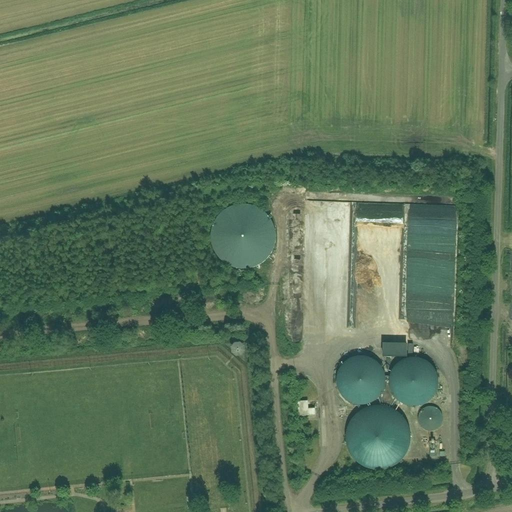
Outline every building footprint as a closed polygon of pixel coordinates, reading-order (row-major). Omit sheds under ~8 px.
[(273,253),(276,245),(277,237),(276,228),(273,221),(268,214),(261,209),(254,206),(245,205),(237,206),(229,209),(223,214),(218,221),(214,228),(213,237),(214,245),(218,252),(223,259),(229,264),(237,267),(245,268),(253,267),(261,264),(268,259),(273,253)] [(406,341),(382,340),(382,355),(406,355),(406,341)] [(430,397),(434,392),(436,386),(437,379),(435,373),(432,367),(428,362),(422,359),(415,357),(409,358),(402,360),(397,364),(393,369),(391,375),(390,382),(392,388),(395,394),(399,399),(405,402),(412,404),(418,403),(424,401),(430,397)] [(373,397),(378,392),(381,386),(382,379),(380,373),(377,367),(372,362),(366,359),(359,358),(353,359),(347,363),(342,368),(339,374),(338,380),(340,387),(343,393),(348,398),(354,400),(361,401),(367,400),(373,397)] [(313,415),(312,401),(302,402),(303,415),(313,415)] [(406,454),(409,447),(410,439),(410,431),(407,423),(402,417),(396,411),(388,408),(380,407),(372,407),(365,410),(358,415),(353,421),(349,429),(348,437),(349,445),(351,452),(356,459),(362,464),(370,468),(378,469),(386,468),(394,465),(400,461),(406,454)] [(420,421),(421,425),(424,428),(428,430),(433,430),(437,428),(440,425),(442,421),(442,417),(440,413),(437,410),(433,408),(429,408),(425,409),(422,412),(420,416),(420,421)]
